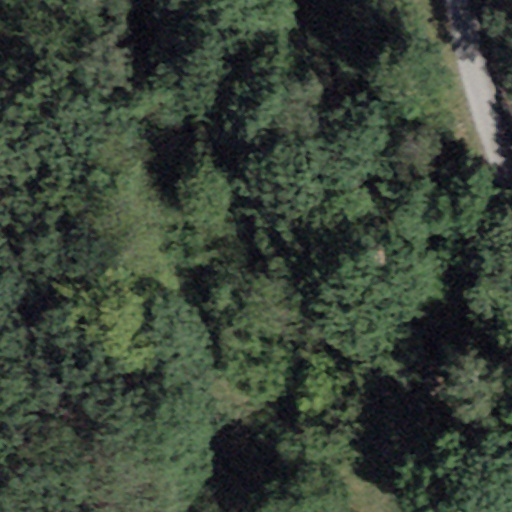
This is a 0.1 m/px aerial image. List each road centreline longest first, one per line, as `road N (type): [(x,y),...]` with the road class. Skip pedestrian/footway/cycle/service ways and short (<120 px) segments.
road 1 (track): [(511,489),(419,355),(336,132)]
road 2 (unclassified): [(446,0),(511,176)]
road 3 (track): [(336,132),(307,0)]
